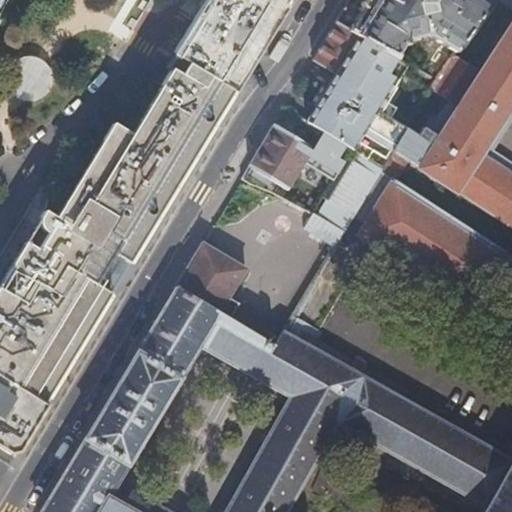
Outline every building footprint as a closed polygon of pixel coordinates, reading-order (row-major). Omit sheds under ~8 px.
[(275,28),(291,0),(214,0),(192,36),(249,70),(275,28)] [(348,0),(347,2),(335,23),(372,45),(394,57),(405,38),(425,34),(452,51),(487,0),(348,0)] [(511,176),(478,155),(505,114),(511,102),(511,0),(490,0),(511,14),(511,20),(478,73),(450,55),(438,71),(468,90),(441,131),(413,113),(405,126),(390,152),(511,230),(511,176)] [(381,112),(409,66),(394,57),(372,45),(335,23),(322,45),(312,61),(334,76),(320,98),(305,123),(355,152),(367,159),(372,151),(385,159),(390,152),(405,126),(381,112)] [(239,86),(249,70),(192,36),(178,59),(187,65),(181,76),(171,70),(162,85),(152,79),(140,100),(149,106),(131,135),(113,125),(54,219),(43,212),(39,220),(38,224),(39,228),(42,233),(43,235),(34,251),(23,244),(0,282),(0,447),(9,453),(17,452),(46,405),(43,403),(46,398),(49,400),(78,352),(112,297),(99,288),(103,281),(98,278),(113,254),(122,259),(141,249),(147,239),(184,179),(225,108),(239,86)] [(181,76),(187,65),(178,59),(175,58),(168,69),(171,70),(181,76)] [(248,167),(287,189),(312,149),(273,125),(262,144),(248,167)] [(367,159),(355,152),(349,162),(345,159),(322,199),(326,202),(316,218),(312,215),(302,231),(332,249),(313,281),(327,289),(358,237),(361,238),(463,304),(463,305),(466,307),(469,303),(468,302),(498,257),(499,257),(501,253),(377,173),(380,167),(367,159)] [(226,301),(244,271),(201,245),(194,256),(166,303),(116,384),(40,510),(39,511),(511,511),(511,456),(511,458),(283,331),(281,334),(273,348),(228,322),(236,308),(226,301)] [(281,334),(236,308),(228,322),(273,348),(281,334)] [(308,342),(315,328),(291,316),(284,330),(308,342)]
